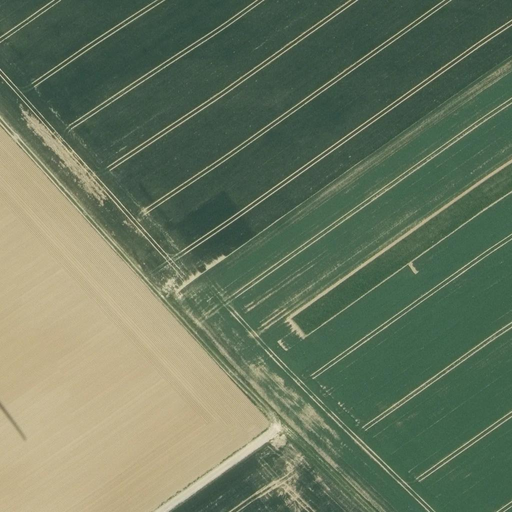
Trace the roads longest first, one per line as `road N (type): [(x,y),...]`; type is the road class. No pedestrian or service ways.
road 1 (track): [(0,124),(366,511)]
road 2 (track): [(166,511),(281,428)]
